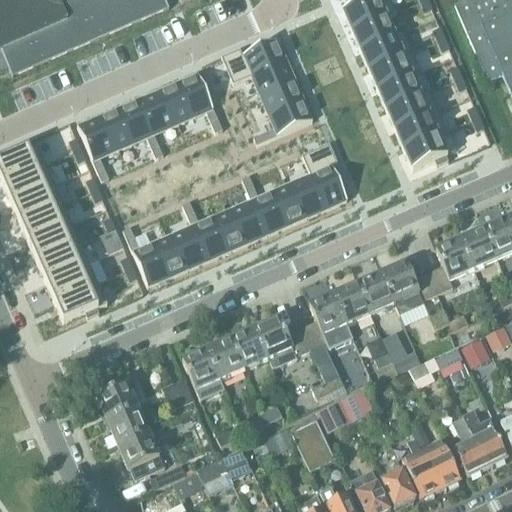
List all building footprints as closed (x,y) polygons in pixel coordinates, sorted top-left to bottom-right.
[(0,0),(0,76),(0,77),(4,75),(8,74),(11,81),(12,80),(12,79),(167,11),(167,13),(168,12),(162,0),(178,0),(181,7),(196,0),(88,0),(86,1),(83,0),(0,0)] [(375,0),(349,11),(341,15),(350,35),(385,19),(376,0),(375,0)] [(344,0),(349,11),(375,0),(344,0)] [(502,80),(511,102),(511,0),(471,0),(472,1),(454,9),(487,86),(498,82),(502,80)] [(427,1),(419,5),(424,15),(431,12),(427,1)] [(385,19),(350,35),(359,54),(393,39),(385,19)] [(439,30),(432,33),(436,44),(444,41),(439,30)] [(393,39),(359,54),(367,74),(402,59),(393,39)] [(444,41),(436,44),(441,55),(448,52),(444,41)] [(238,52),(220,60),(231,86),(249,78),(267,70),(284,63),(275,42),(240,57),(238,52)] [(402,59),(367,74),(376,94),(411,79),(402,59)] [(267,70),(249,78),(258,98),(275,90),(284,110),(301,102),(293,83),(284,63),(267,70)] [(456,70),(449,73),(454,84),(461,81),(456,70)] [(183,103),(163,111),(170,129),(190,120),(204,114),(211,111),(204,94),(196,76),(175,85),(183,103)] [(411,79),(376,94),(384,114),(419,99),(411,79)] [(461,81),(454,84),(458,95),(466,92),(461,81)] [(155,94),(136,103),(143,120),(151,137),(145,140),(149,150),(156,147),(152,137),(170,129),(163,111),(183,103),(175,85),(155,94)] [(275,90),(258,98),(267,118),(272,131),(262,136),(265,143),(276,138),(293,131),(310,123),(301,102),(284,110),(275,90)] [(419,99),(384,114),(393,134),(428,119),(419,99)] [(123,129),(103,137),(111,155),(131,146),(145,140),(151,137),(143,120),(136,103),(116,111),(123,129)] [(473,109),(466,112),(471,123),(478,120),(473,109)] [(96,120),(75,129),(83,146),(90,164),(95,174),(102,171),(98,160),(111,155),(103,137),(123,129),(116,111),(96,120)] [(211,111),(204,114),(208,125),(216,122),(211,111)] [(428,119),(393,134),(401,153),(436,138),(428,119)] [(478,120),(471,123),(475,134),(483,131),(478,120)] [(216,122),(208,125),(213,136),(220,132),(216,122)] [(262,136),(251,140),(254,148),(265,143),(262,136)] [(436,138),(401,153),(410,174),(432,165),(435,170),(446,165),(443,160),(445,159),(436,138)] [(74,141),(66,144),(71,155),(79,152),(74,141)] [(13,155),(0,161),(0,184),(0,186),(35,171),(26,150),(24,151),(22,145),(11,150),(13,155)] [(156,147),(149,150),(154,161),(161,158),(156,147)] [(327,147),(301,158),(309,177),(316,194),(324,212),(345,203),(337,185),(330,168),(335,165),(327,147)] [(79,152),(71,155),(76,166),(83,163),(79,152)] [(35,171),(0,186),(9,206),(44,191),(35,171)] [(102,171),(95,174),(99,185),(107,182),(102,171)] [(297,203),(277,211),(284,229),(304,220),(324,212),(316,194),(309,177),(289,185),(297,203)] [(246,179),(239,182),(244,193),(251,190),(246,179)] [(91,181),(84,184),(88,195),(96,192),(91,181)] [(251,190),(244,193),(248,203),(249,203),(257,220),(265,237),(284,229),(277,211),(297,203),(289,185),(269,194),(255,200),(251,190)] [(44,191),(9,206),(18,225),(52,210),(44,191)] [(96,192),(88,195),(93,206),(100,203),(96,192)] [(237,229),(217,237),(225,255),(245,246),(265,237),(257,220),(249,203),(248,203),(230,211),(237,229)] [(187,205),(180,208),(184,218),(192,215),(187,205)] [(52,210),(18,225),(26,245),(61,230),(52,210)] [(192,215),(184,218),(189,229),(190,228),(205,263),(225,255),(217,237),(237,229),(230,211),(210,220),(196,226),(192,215)] [(108,220),(101,223),(106,234),(113,231),(108,220)] [(511,233),(507,222),(483,233),(497,264),(511,257),(511,233)] [(178,254),(158,263),(165,280),(185,272),(205,263),(190,228),(189,229),(170,237),(178,254)] [(61,230),(26,245),(35,265),(70,250),(61,230)] [(128,230),(120,233),(125,244),(132,241),(128,230)] [(113,231),(106,234),(110,245),(118,242),(113,231)] [(483,233),(459,243),(473,274),(497,264),(483,233)] [(132,241),(125,244),(130,254),(137,272),(145,289),(165,280),(158,263),(178,254),(170,237),(150,245),(137,251),(132,241)] [(435,254),(442,271),(449,285),(473,274),(459,243),(435,254)] [(70,250),(35,265),(43,285),(78,270),(70,250)] [(125,260),(118,263),(123,274),(130,271),(125,260)] [(405,267),(381,277),(394,309),(418,298),(412,284),(405,267)] [(78,270),(43,285),(52,305),(87,290),(78,270)] [(130,271),(123,274),(127,285),(135,282),(130,271)] [(442,271),(432,275),(442,297),(452,293),(449,285),(442,271)] [(432,275),(422,280),(432,302),(442,297),(432,275)] [(381,277),(357,288),(370,319),(394,309),(381,277)] [(314,302),(335,293),(329,280),(308,288),(314,302)] [(422,280),(412,284),(418,298),(421,306),(432,302),(422,280)] [(357,288),(332,298),(346,330),(370,319),(357,288)] [(87,290),(52,305),(61,326),(83,316),(85,322),(96,317),(94,311),(96,310),(87,290)] [(511,307),(511,297),(511,296),(497,302),(502,312),(511,307)] [(308,309),(316,326),(322,340),(346,330),(332,298),(308,309)] [(462,320),(450,326),(455,336),(467,330),(462,320)] [(278,322),(254,333),(268,364),(291,353),(285,339),(278,322)] [(316,326),(306,330),(315,352),(325,348),(322,340),(316,326)] [(455,336),(450,326),(435,333),(440,343),(455,336)] [(306,330),(295,335),(305,357),(315,352),(306,330)] [(254,333),(230,343),(243,374),(268,364),(254,333)] [(295,335),(285,339),(291,353),(295,361),(305,357),(295,335)] [(459,351),(468,369),(487,359),(478,341),(459,351)] [(230,343),(206,354),(219,385),(220,385),(243,374),(230,343)] [(400,350),(387,357),(392,367),(405,360),(400,350)] [(434,362),(439,373),(461,363),(456,351),(434,362)] [(182,364),(199,405),(224,395),(220,385),(219,385),(206,354),(182,364)] [(392,367),(387,357),(373,364),(378,373),(392,367)] [(338,381),(325,387),(330,397),(343,391),(338,381)] [(178,399),(165,404),(170,415),(193,405),(183,384),(173,388),(178,399)] [(330,397),(325,387),(311,394),(316,404),(330,397)] [(96,402),(106,426),(137,412),(127,388),(96,402)] [(161,393),(165,404),(178,399),(173,388),(161,393)] [(370,412),(362,395),(341,405),(349,422),(370,412)] [(345,424),(337,407),(316,416),(324,434),(345,424)] [(106,426),(117,450),(148,436),(137,412),(106,426)] [(276,412),(263,418),(268,428),(281,422),(276,412)] [(268,428),(263,418),(249,425),(254,435),(268,428)] [(287,432),(309,478),(334,466),(315,426),(319,425),(316,418),(287,432)] [(474,421),(464,426),(486,472),(506,462),(488,426),(479,431),(474,421)] [(511,423),(500,430),(511,455),(511,423)] [(486,472),(464,426),(454,431),(459,441),(463,439),(466,446),(453,453),(467,481),(486,472)] [(273,441),(278,452),(292,445),(287,434),(273,441)] [(215,442),(220,452),(234,445),(229,435),(215,442)] [(127,474),(130,473),(159,461),(148,436),(117,450),(127,474)] [(440,494),(460,485),(441,447),(421,456),(440,494)] [(241,455),(221,464),(231,485),(251,476),(241,455)] [(401,466),(406,475),(420,504),(440,494),(421,456),(401,466)] [(159,461),(130,473),(135,485),(164,473),(159,461)] [(197,476),(204,489),(226,477),(219,464),(197,476)] [(149,485),(154,495),(185,481),(180,471),(149,485)] [(413,504),(415,503),(402,476),(381,486),(392,511),(396,511),(403,509),(407,510),(412,508),(413,504)] [(173,489),(179,503),(201,492),(195,478),(173,489)] [(387,511),(371,478),(350,488),(361,511),(387,511)] [(325,511),(353,511),(347,499),(336,505),(330,493),(319,498),(325,511)] [(295,511),(321,511),(316,501),(295,511)]
